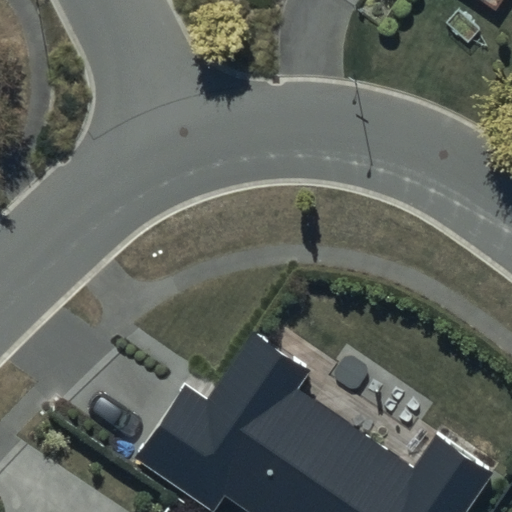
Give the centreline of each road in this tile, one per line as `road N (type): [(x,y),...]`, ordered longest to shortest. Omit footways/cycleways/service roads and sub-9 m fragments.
road 1 (residential): [(162,149),(240,127),(304,123),(396,137),(511,212)]
road 2 (residential): [(0,280),(108,180),(162,149)]
road 3 (residential): [(162,149),(115,0)]
